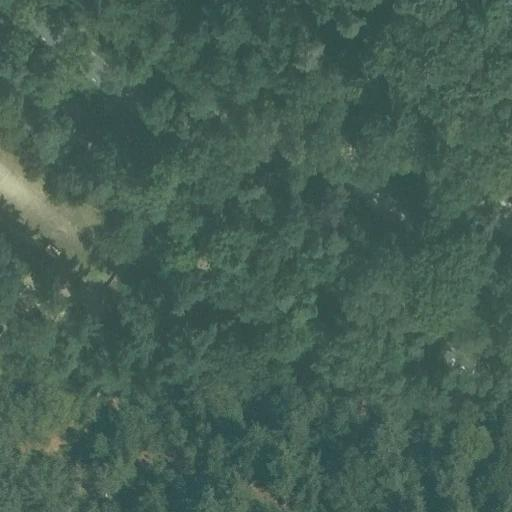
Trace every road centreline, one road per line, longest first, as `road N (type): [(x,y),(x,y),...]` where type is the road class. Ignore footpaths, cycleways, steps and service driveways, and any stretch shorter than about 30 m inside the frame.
road 1 (secondary): [(511,409),(6,0)]
road 2 (track): [(299,0),(415,106),(416,163)]
